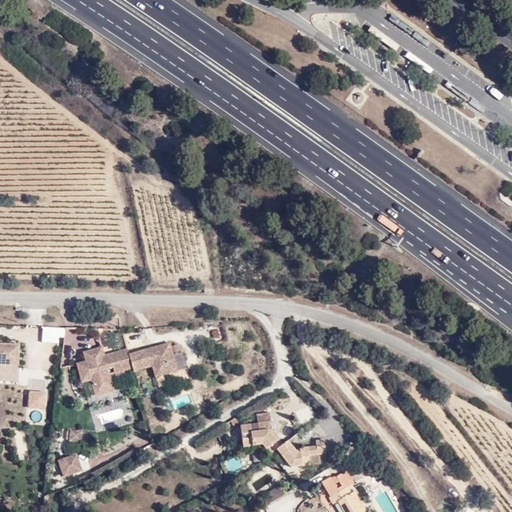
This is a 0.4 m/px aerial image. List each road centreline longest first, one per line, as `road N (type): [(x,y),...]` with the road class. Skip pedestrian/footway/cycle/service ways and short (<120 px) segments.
road 1 (motorway): [(90,0),(511,299)]
road 2 (motorway): [(511,256),(148,0)]
road 3 (residential): [(75,511),(71,500),(116,485),(281,378),(280,347),(260,313)]
road 4 (unclassified): [(511,407),(428,356),(260,313)]
road 5 (unclassified): [(260,313),(0,301)]
